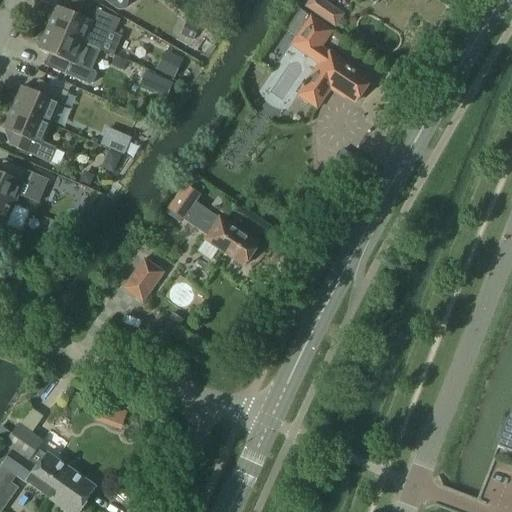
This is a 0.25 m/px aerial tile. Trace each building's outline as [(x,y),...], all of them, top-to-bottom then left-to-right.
[(84,44),(85,43),(101,50),(109,31),(112,32),(116,31),(120,20),(73,0),(72,0),(68,11),(57,6),(48,28),(84,44)] [(104,0),(116,9),(118,9),(119,10),(120,10),(122,10),(123,10),(125,9),(126,8),(127,7),(128,6),(129,5),(129,3),(129,2),(129,0),(128,0),(104,0)] [(310,0),(306,7),(335,26),(343,15),(321,0),(310,0)] [(298,35),(310,18),(311,17),(301,10),(300,10),(286,30),(287,31),(297,37),(298,35)] [(326,53),(319,49),(330,32),(310,18),(298,35),(297,37),(291,47),(318,65),(326,53)] [(200,28),(190,23),(183,36),(193,41),(200,28)] [(84,44),(48,28),(39,49),(50,54),(45,66),(90,85),(93,83),(97,75),(96,71),(94,71),(94,70),(92,70),(101,50),(85,43),(84,44)] [(318,65),(306,83),(304,82),(301,87),(303,88),(297,97),(317,110),(332,88),(355,103),(369,82),(326,53),(318,65)] [(116,57),(112,64),(124,69),(127,62),(116,57)] [(174,79),(180,66),(163,58),(156,70),(174,79)] [(139,85),(153,92),(160,77),(145,71),(139,85)] [(50,124),(51,121),(59,104),(63,106),(68,93),(38,80),(34,91),(23,87),(13,108),(50,124)] [(50,124),(13,108),(4,130),(15,134),(10,146),(50,163),(57,148),(42,142),(50,124)] [(104,131),(98,145),(122,155),(128,141),(104,131)] [(0,198),(15,205),(19,195),(38,203),(48,181),(50,182),(50,181),(3,161),(0,168),(0,198)] [(94,176),(88,173),(83,175),(81,181),(90,185),(94,176)] [(30,211),(15,205),(0,198),(0,237),(5,239),(10,227),(21,232),(30,211)] [(201,237),(244,266),(259,245),(216,216),(201,237)] [(53,221),(48,232),(59,237),(64,226),(53,221)] [(135,272),(155,286),(164,273),(144,259),(135,272)] [(170,342),(184,320),(172,313),(158,334),(170,342)] [(102,401),(97,421),(124,428),(129,408),(102,401)] [(511,410),(498,447),(511,452),(511,410)] [(26,458),(37,443),(18,430),(7,445),(26,458)] [(26,458),(7,445),(15,451),(0,473),(0,511),(12,511),(25,494),(8,482),(15,473),(68,511),(80,511),(87,503),(87,502),(88,501),(33,463),(32,464),(25,460),(26,458)] [(33,463),(88,501),(97,488),(48,453),(47,455),(41,451),(33,463)]
